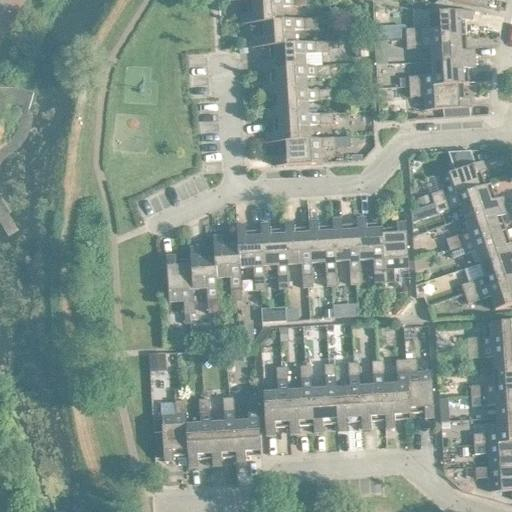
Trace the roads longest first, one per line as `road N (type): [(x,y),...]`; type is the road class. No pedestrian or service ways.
road 1 (residential): [(506,511),(408,449),(280,456),(247,490),(147,505)]
road 2 (residential): [(243,181),(404,172),(403,136),(511,129)]
road 3 (residential): [(243,181),(235,65),(194,65)]
